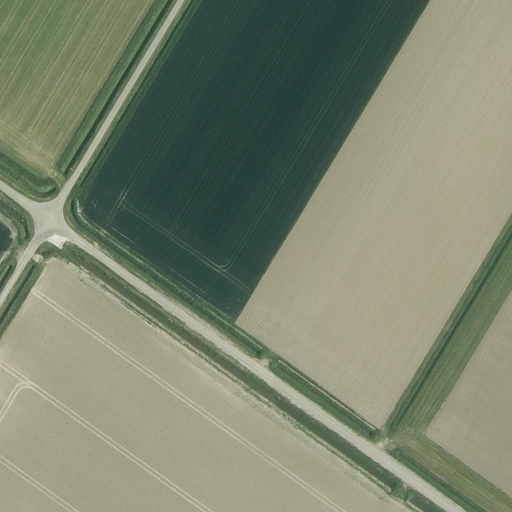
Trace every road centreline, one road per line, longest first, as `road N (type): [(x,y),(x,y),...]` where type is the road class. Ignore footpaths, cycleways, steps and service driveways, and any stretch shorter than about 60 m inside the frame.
road 1 (unclassified): [(448,511),(46,220)]
road 2 (unclassified): [(46,220),(178,0)]
